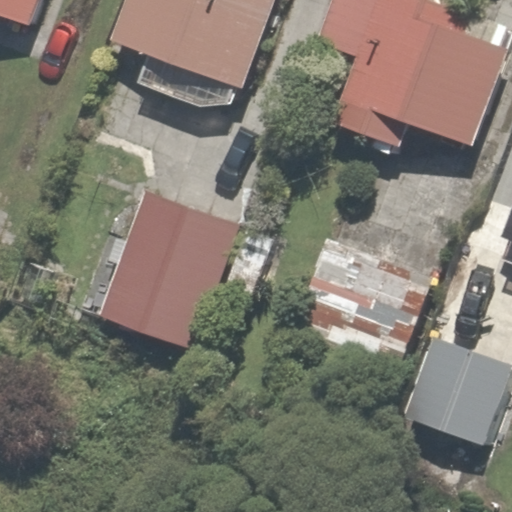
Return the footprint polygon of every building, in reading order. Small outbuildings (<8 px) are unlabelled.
[(0,0),(0,10),(59,32),(70,0),(0,0)] [(154,0),(137,46),(271,98),(308,0),(154,0)] [(435,129),(496,152),(511,109),(511,26),(441,0),(351,0),(335,44),(378,60),(353,128),(425,155),(435,129)] [(0,317),(7,321),(55,202),(0,179),(0,317)] [(169,197),(123,318),(254,368),(300,247),(169,197)] [(416,381),(455,282),(353,242),(314,341),(416,381)] [(511,362),(457,343),(431,417),(506,444),(511,427),(511,362)]
